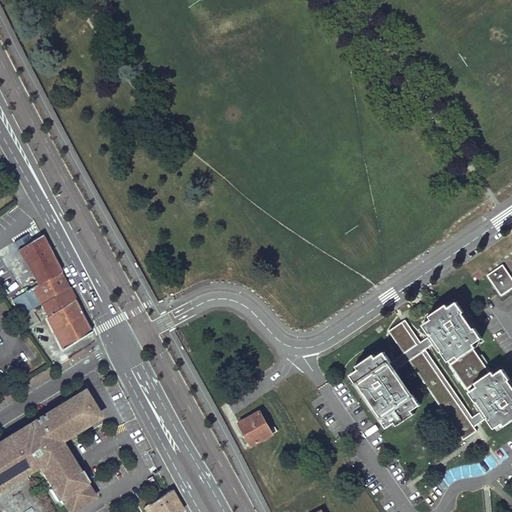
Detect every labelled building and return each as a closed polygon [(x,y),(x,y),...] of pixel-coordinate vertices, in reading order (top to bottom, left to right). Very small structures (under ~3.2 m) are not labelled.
[(18,250),(38,284),(60,271),(52,255),(41,234),(34,238),(30,241),(31,242),(21,248),(18,250)] [(487,275),(501,296),(511,290),(511,289),(511,276),(504,264),(487,275)] [(40,303),(68,287),(64,279),(60,271),(38,284),(32,287),(40,303)] [(12,299),(21,314),(31,309),(40,303),(32,287),(24,292),(12,299)] [(40,303),(47,317),(75,299),(72,294),(68,287),(40,303)] [(75,299),(47,317),(46,317),(62,350),(91,331),(83,315),(75,299)] [(464,312),(457,301),(449,307),(447,304),(429,316),(431,319),(423,325),(430,335),(434,333),(439,340),(437,342),(442,350),(441,351),(476,402),(478,402),(483,410),(486,408),(491,415),(487,418),(494,428),(503,423),(505,426),(511,421),(511,383),(509,380),(510,379),(503,368),(495,374),(493,371),(490,373),(474,349),(476,347),(474,344),(482,338),(475,328),(474,328),(463,313),(464,312)] [(31,309),(21,314),(30,328),(39,323),(31,309)] [(439,340),(434,333),(430,335),(421,342),(405,320),(402,322),(417,344),(404,353),(391,362),(390,363),(395,371),(409,361),(422,352),(474,427),(487,418),(491,415),(486,408),(483,410),(478,402),(474,404),(480,412),(472,417),(426,349),(433,344),(439,352),(441,351),(442,350),(437,342),(439,340)] [(417,344),(402,322),(389,331),(404,353),(417,344)] [(390,363),(391,362),(384,352),(376,357),(374,354),(356,366),(359,369),(350,375),(358,385),(359,384),(381,416),(380,417),(387,428),(395,422),(397,425),(415,413),(412,410),(421,405),(413,394),(412,395),(395,371),(390,363)] [(474,427),(422,352),(409,361),(464,440),(477,431),(474,427)] [(0,489),(38,467),(51,488),(48,489),(56,502),(58,500),(61,504),(63,502),(69,511),(70,511),(74,510),(90,501),(94,498),(85,484),(89,482),(79,467),(76,468),(63,447),(66,445),(63,440),(75,432),(101,417),(98,412),(84,390),(68,399),(0,440),(0,489)] [(237,418),(249,445),(274,434),(262,407),(237,418)] [(170,490),(147,505),(150,511),(181,511),(182,511),(170,490)]
